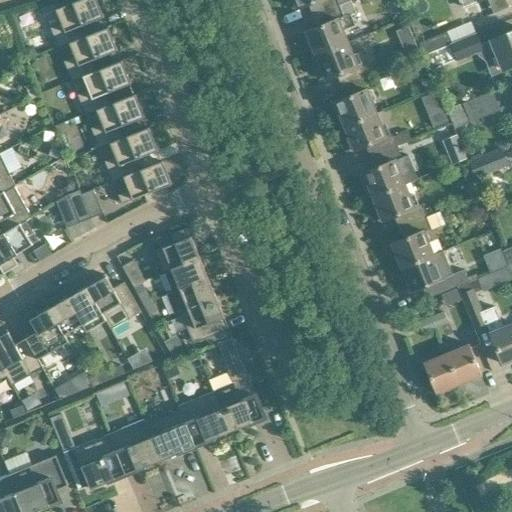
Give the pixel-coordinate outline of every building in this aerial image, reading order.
[(103,17),(95,0),(78,0),(56,9),(61,23),(50,28),(58,48),(69,43),(82,38),(78,27),(102,18),(103,17)] [(288,0),(293,10),(296,8),(297,9),(308,4),(313,16),(351,1),(350,0),(288,0)] [(343,30),(355,25),(351,15),(356,13),(351,1),(313,16),(318,27),(306,32),(306,33),(303,34),(307,46),(311,45),(315,55),(327,50),(347,42),(343,30)] [(116,51),(107,28),(107,27),(106,28),(82,38),(69,43),(75,57),(64,61),(72,81),(83,77),(96,71),(91,61),(115,51),(116,51)] [(511,31),(493,39),(493,40),(486,43),(490,54),(498,51),(499,56),(505,69),(511,66),(511,31)] [(419,44),(424,55),(452,44),(447,33),(419,44)] [(484,50),(477,34),(453,44),(459,60),(484,50)] [(347,42),(327,50),(315,55),(320,67),(316,68),(321,80),(325,79),(325,80),(337,75),(341,86),(368,75),(374,73),(365,50),(353,55),(347,42)] [(459,60),(453,44),(452,44),(424,55),(430,71),(459,60)] [(130,84),(120,61),(119,61),(96,71),(83,77),(88,90),(77,95),(85,114),(96,110),(109,104),(105,94),(129,84),(129,85),(130,84)] [(368,75),(341,86),(346,97),(334,102),(335,103),(331,105),(336,117),(340,115),(344,126),(355,122),(376,114),(366,90),(373,87),(368,75)] [(447,111),(455,129),(500,110),(493,92),(447,111)] [(143,118),(134,94),(133,94),(133,95),(109,104),(96,110),(102,123),(91,128),(99,148),(110,143),(123,138),(118,127),(142,118),(143,118)] [(376,114),(355,122),(344,126),(349,137),(345,139),(350,151),(353,149),(354,150),(366,145),(370,157),(397,146),(392,134),(385,137),(376,114)] [(157,151),(148,128),(147,127),(146,128),(123,138),(110,143),(115,157),(105,161),(113,181),(124,177),(136,171),(132,161),(156,151),(157,151)] [(397,146),(370,157),(375,168),(363,173),(363,174),(360,175),(364,187),(368,186),(373,197),(384,192),(404,184),(394,160),(401,158),(397,146)] [(462,147),(448,153),(452,164),(466,159),(462,147)] [(0,153),(0,152),(0,193),(15,185),(0,154),(0,153)] [(509,166),(503,152),(472,164),(478,179),(509,166)] [(170,184),(161,161),(160,161),(160,162),(136,171),(124,177),(129,190),(118,195),(122,204),(170,184)] [(404,184),(384,192),(373,197),(377,208),(373,210),(378,221),(382,220),(382,221),(394,216),(399,228),(425,217),(420,205),(413,207),(404,184)] [(0,221),(4,220),(9,230),(26,220),(31,217),(14,186),(15,185),(0,193),(0,221)] [(93,189),(82,194),(91,218),(103,213),(93,189)] [(91,218),(82,194),(80,190),(68,194),(80,223),(91,218)] [(452,204),(439,209),(443,221),(456,216),(452,204)] [(425,217),(399,228),(403,239),(391,243),(392,245),(388,246),(393,258),(397,256),(401,268),(432,256),(423,231),(429,229),(425,217)] [(39,241),(26,220),(9,230),(0,235),(0,268),(3,274),(18,265),(13,257),(39,241)] [(155,251),(164,271),(199,257),(199,256),(195,247),(198,246),(193,235),(155,251)] [(46,243),(35,250),(41,260),(52,253),(46,243)] [(443,251),(432,256),(401,268),(406,279),(402,280),(407,292),(410,291),(411,292),(422,287),(427,298),(458,286),(468,282),(463,270),(453,274),(443,251)] [(201,255),(199,256),(199,257),(164,271),(164,272),(171,269),(179,288),(208,277),(207,276),(204,267),(206,266),(201,255)] [(122,266),(134,287),(145,281),(133,260),(122,266)] [(96,282),(87,287),(106,321),(110,328),(140,311),(124,282),(113,288),(105,274),(95,280),(96,282)] [(175,313),(180,311),(216,297),(215,296),(212,287),(214,286),(210,275),(207,276),(208,277),(179,288),(167,293),(175,313)] [(475,279),(468,282),(458,286),(475,327),(483,324),(471,295),(480,291),(475,279)] [(106,321),(87,287),(86,285),(76,291),(77,293),(69,298),(68,298),(87,331),(106,321)] [(137,292),(143,303),(151,299),(144,288),(137,292)] [(457,292),(444,297),(458,330),(471,325),(457,292)] [(87,331),(68,298),(69,298),(67,295),(57,301),(58,303),(50,308),(49,308),(68,342),(69,342),(65,335),(82,324),(86,331),(87,331)] [(218,295),(215,296),(216,297),(180,311),(193,344),(229,329),(220,307),(222,306),(218,295)] [(157,310),(151,299),(143,303),(149,314),(157,310)] [(68,342),(49,308),(50,308),(49,306),(38,312),(40,314),(31,319),(30,317),(29,317),(37,332),(26,338),(38,359),(68,342)] [(442,314),(430,319),(434,328),(446,323),(442,314)] [(434,328),(430,319),(418,324),(422,333),(434,328)] [(511,360),(511,326),(491,335),(503,364),(511,360)] [(43,368),(38,359),(26,338),(15,344),(7,330),(6,330),(7,332),(0,336),(0,361),(7,376),(12,385),(43,368)] [(173,337),(165,341),(174,356),(181,352),(173,337)] [(233,383),(213,391),(230,432),(254,422),(249,411),(260,407),(260,409),(261,408),(232,337),(217,343),(233,383)] [(470,345),(447,354),(459,384),(482,375),(470,345)] [(459,384),(447,354),(424,363),(436,394),(459,384)] [(92,356),(78,363),(86,379),(100,372),(92,356)] [(162,364),(136,374),(142,389),(168,379),(162,364)] [(109,370),(112,377),(113,378),(125,373),(121,365),(109,370)] [(181,375),(177,365),(166,370),(170,380),(181,375)] [(98,374),(101,383),(113,378),(112,377),(109,370),(98,374)] [(105,391),(97,394),(102,407),(110,403),(105,391)] [(230,432),(213,391),(179,405),(191,435),(202,431),(206,441),(230,432)] [(13,418),(26,413),(22,405),(10,410),(13,418)] [(180,440),(191,435),(179,405),(144,419),(161,460),(184,450),(180,440)] [(161,460),(144,419),(109,433),(121,463),(132,459),(137,470),(161,460)] [(110,468),(121,463),(109,433),(74,448),(90,489),(115,479),(110,468)] [(56,455),(9,474),(24,511),(33,511),(50,505),(45,495),(68,485),(56,455)] [(24,511),(9,474),(0,477),(0,511),(24,511)]
